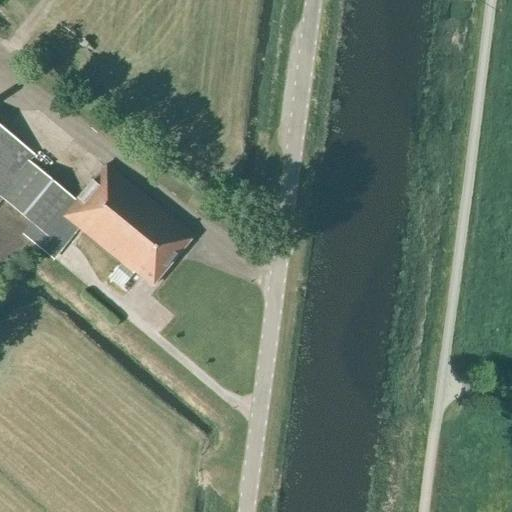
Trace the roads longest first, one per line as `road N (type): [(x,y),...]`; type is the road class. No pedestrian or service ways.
road 1 (unclassified): [(419,511),(490,0)]
road 2 (unclassified): [(247,511),(315,0)]
